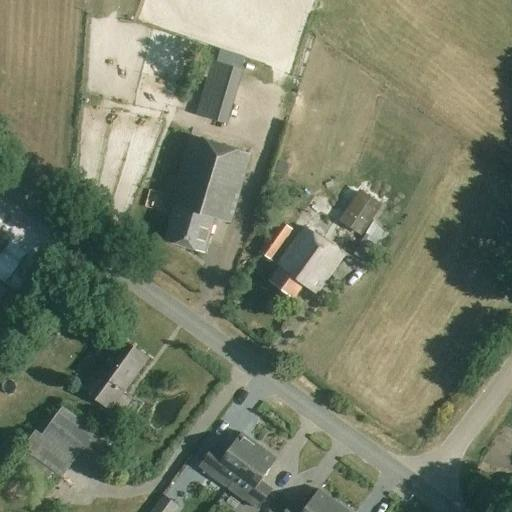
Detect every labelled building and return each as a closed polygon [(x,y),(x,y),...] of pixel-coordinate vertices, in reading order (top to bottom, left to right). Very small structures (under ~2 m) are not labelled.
[(212,62),(196,115),(226,124),(242,70),(239,70),(216,63),(212,62)] [(229,226),(250,159),(191,141),(170,208),(175,210),(165,242),(204,254),(214,221),(229,226)] [(155,190),(142,198),(149,208),(162,200),(155,190)] [(0,209),(0,272),(8,275),(24,216),(0,209)] [(292,230),(280,221),(259,251),(271,260),(292,230)] [(317,297),(345,260),(304,230),(277,267),(280,269),(269,284),(295,303),(306,288),(317,297)] [(119,339),(95,372),(96,372),(83,391),(112,412),(125,393),(126,394),(150,361),(119,339)] [(103,475),(119,454),(61,412),(43,437),(36,432),(14,462),(47,486),(54,475),(61,480),(78,457),(103,475)] [(229,490),(235,483),(260,448),(242,435),(225,458),(214,449),(200,468),(229,490)] [(260,448),(235,483),(244,490),(239,497),(258,511),(273,492),(261,484),(277,461),(260,448)] [(174,498),(181,482),(169,477),(162,493),(174,498)] [(4,479),(0,484),(0,486),(1,492),(6,496),(13,495),(17,490),(17,483),(11,478),(4,479)] [(331,511),(337,505),(319,492),(304,511),(299,511),(291,506),(286,511),(331,511)] [(151,511),(171,511),(176,505),(163,496),(151,511)]
